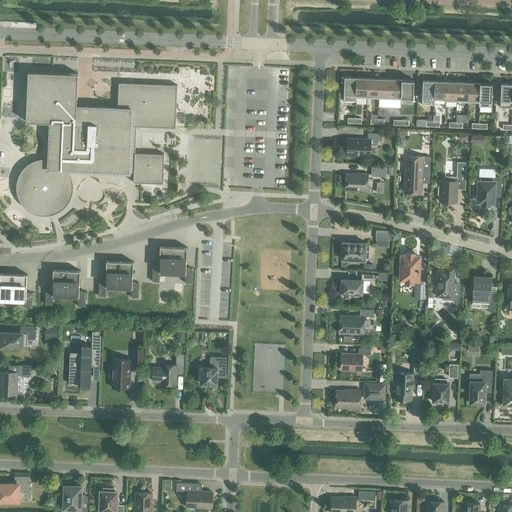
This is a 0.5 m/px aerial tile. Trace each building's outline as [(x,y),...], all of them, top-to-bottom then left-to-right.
[(28,72),(26,122),(50,122),(49,159),(46,159),(43,159),(40,159),(37,159),(34,160),(32,162),(29,163),(26,165),(24,167),(22,169),(20,172),(19,175),(18,178),(17,180),(17,182),(16,184),(16,187),(16,190),(17,192),(17,195),(18,197),(19,200),(21,202),(22,205),(24,206),(26,208),(28,210),(31,212),(33,213),(37,214),(39,215),(41,215),(44,215),(47,215),(50,215),(53,214),(56,213),(59,211),(62,209),(64,207),(66,205),(68,203),(69,201),(70,199),(71,196),(72,194),(72,192),(73,189),(73,187),(73,185),(73,182),(72,180),(71,178),(70,175),(69,173),(68,172),(67,170),(80,170),(80,171),(129,173),(129,172),(134,173),(133,182),(163,184),(164,154),(135,153),(136,126),(175,128),(177,85),(119,82),(117,108),(76,106),(78,74),(28,72)] [(356,101),(356,98),(355,98),(356,77),(344,77),(343,101),(356,101)] [(355,98),(356,98),(367,98),(368,78),(356,77),(355,98)] [(367,98),(378,99),(379,78),(368,78),(367,98)] [(378,99),(389,99),(390,79),(379,78),(378,99)] [(389,99),(400,100),(401,100),(402,79),(390,79),(389,99)] [(401,100),(400,100),(400,103),(413,104),(414,80),(402,79),(401,100)] [(434,105),(434,99),(434,81),(423,80),(422,104),(434,105)] [(434,99),(445,99),(446,81),(434,81),(434,99)] [(444,102),(456,102),(457,82),(446,81),(445,99),(444,102)] [(456,102),(468,103),(469,82),(457,82),(456,102)] [(468,103),(479,103),(480,83),(469,82),(468,103)] [(479,103),(478,107),(491,107),(492,83),(480,83),(479,103)] [(511,108),(511,104),(511,102),(511,84),(501,84),(500,107),(511,108)] [(346,155),(370,156),(370,145),(376,145),(377,141),(381,141),(382,133),(367,133),(367,139),(347,139),(346,155)] [(404,193),(409,193),(409,194),(410,196),(415,196),(416,194),(416,193),(421,193),(422,173),(430,174),(430,157),(406,155),(404,193)] [(438,187),(438,194),(440,195),(440,201),(456,202),(457,184),(465,184),(466,162),(457,162),(456,177),(445,176),(444,178),(443,180),(440,180),(440,187),(438,187)] [(372,167),(371,176),(386,176),(386,167),(372,167)] [(345,190),(367,191),(368,174),(360,173),(360,174),(356,174),(346,173),(345,190)] [(475,187),(474,194),(478,194),(478,201),(481,202),(481,205),(489,206),(490,202),(494,202),(494,193),(500,193),(501,177),(487,177),(487,181),(478,181),(478,187),(475,187)] [(376,239),(390,240),(390,231),(376,230),(376,239)] [(342,259),(350,260),(350,261),(356,262),(357,260),(365,260),(365,257),(368,257),(369,246),(366,246),(366,243),(358,243),(358,241),(350,240),(350,242),(342,242),(342,259)] [(159,275),(172,276),(173,247),(160,246),(159,267),(152,266),(152,281),(159,282),(159,275)] [(173,247),(172,276),(185,276),(185,283),(192,283),(192,268),(186,268),(187,247),(173,247)] [(406,252),(406,255),(401,255),(401,269),(398,268),(397,277),(400,277),(400,279),(405,279),(405,283),(413,283),(414,280),(418,280),(419,256),(415,256),(415,253),(406,252)] [(106,290),(118,290),(120,261),(106,261),(105,281),(99,281),(98,296),(105,296),(106,290)] [(120,261),(118,290),(131,291),(131,297),(138,298),(139,283),(132,282),(133,262),(120,261)] [(455,285),(453,284),(454,266),(445,266),(445,271),(438,271),(437,280),(436,281),(435,286),(437,287),(436,296),(441,296),(441,298),(442,299),(452,300),(454,302),(459,302),(460,286),(455,285)] [(52,299),(65,299),(66,270),(53,269),(52,290),(46,290),(45,305),(52,305),(52,299)] [(66,270),(65,299),(78,300),(78,306),(85,306),(85,291),(79,291),(80,271),(66,270)] [(0,302),(12,303),(13,274),(0,273),(0,302)] [(13,274),(12,303),(25,303),(25,308),(32,308),(32,293),(26,293),(27,274),(13,274)] [(340,293),(352,294),(352,295),(353,296),(355,297),(357,297),(358,296),(360,296),(360,294),(362,294),(362,280),(374,281),(374,274),(361,274),(361,280),(341,279),(340,293)] [(473,276),(472,302),(489,302),(488,311),(495,312),(496,299),(489,298),(490,277),(473,276)] [(339,333),(363,334),(364,317),(373,317),(374,309),(360,309),(359,316),(340,315),(339,333)] [(7,349),(16,349),(17,347),(26,347),(27,339),(35,339),(36,326),(21,325),(20,333),(1,332),(0,346),(7,346),(7,349)] [(46,326),(45,339),(57,340),(57,327),(46,326)] [(80,385),(80,386),(90,387),(91,367),(99,367),(101,332),(92,331),(92,347),(81,346),(81,353),(70,353),(69,384),(80,385)] [(133,364),(141,365),(142,349),(134,348),(133,364)] [(340,369),(361,370),(362,354),(370,355),(371,348),(358,348),(358,354),(341,353),(340,369)] [(176,385),(176,370),(183,370),(184,354),(176,354),(176,365),(162,364),(162,368),(152,367),(152,381),(161,381),(161,385),(176,385)] [(210,368),(200,367),(200,384),(205,384),(205,386),(212,386),(212,385),(217,385),(217,372),(225,372),(226,357),(211,357),(210,368)] [(112,387),(129,388),(130,368),(130,359),(113,359),(113,367),(111,368),(109,369),(109,376),(110,378),(112,378),(112,387)] [(377,364),(376,381),(385,381),(385,364),(377,364)] [(410,388),(413,388),(414,381),(421,381),(422,365),(414,364),(413,373),(404,373),(404,377),(396,377),(395,400),(411,400),(411,393),(409,393),(410,388)] [(449,364),(449,377),(457,377),(457,365),(449,364)] [(0,393),(16,394),(17,376),(31,376),(31,366),(17,365),(17,372),(0,371),(0,380),(1,381),(1,385),(0,384),(0,393)] [(53,368),(44,373),(48,380),(57,375),(53,368)] [(485,383),(492,384),(492,370),(479,370),(479,381),(470,381),(470,403),(476,403),(476,405),(482,405),(482,403),(484,403),(485,383)] [(511,378),(504,378),(504,379),(504,380),(502,380),(502,389),(504,389),(503,404),(505,404),(505,406),(511,406),(511,404),(511,378)] [(435,379),(435,382),(433,382),(432,388),(430,387),(430,394),(432,395),(432,401),(448,402),(449,383),(447,383),(447,379),(435,379)] [(364,398),(384,399),(385,384),(365,383),(364,398)] [(336,407),(360,408),(360,390),(349,390),(349,391),(336,390),(336,407)] [(0,483),(0,500),(19,501),(19,492),(30,492),(30,476),(15,476),(15,484),(0,483)] [(212,492),(192,491),(192,483),(176,482),(176,491),(187,491),(186,507),(189,507),(190,509),(191,510),(193,510),(194,509),(195,507),(211,508),(212,492)] [(87,511),(87,507),(81,507),(81,486),(72,486),(72,483),(62,483),(61,496),(64,496),(63,508),(74,509),(73,511),(87,511)] [(110,511),(122,511),(123,506),(116,505),(117,491),(114,491),(115,488),(103,487),(103,491),(100,491),(100,497),(98,497),(98,504),(100,504),(99,511),(110,511)] [(358,499),(375,500),(375,491),(358,490),(358,499)] [(151,507),(151,503),(152,503),(152,493),(135,492),(134,511),(152,511),(153,507),(151,507)] [(330,511),(355,511),(356,497),(347,496),(347,498),(343,498),(343,497),(332,497),(330,511)] [(407,511),(408,500),(391,499),(390,511),(388,511),(387,511),(386,511),(407,511)] [(426,511),(443,511),(444,502),(427,501),(426,511)] [(479,511),(480,503),(466,503),(465,509),(463,509),(462,511),(479,511)]
